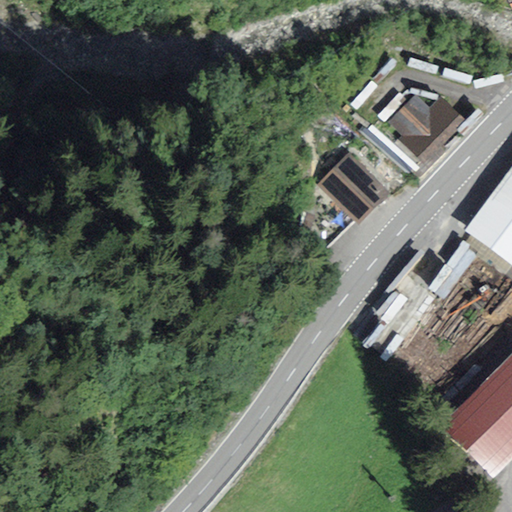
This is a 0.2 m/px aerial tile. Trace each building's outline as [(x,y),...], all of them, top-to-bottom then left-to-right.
[(395,121),(409,135),(405,139),(421,155),(456,119),(441,103),(430,114),(417,100),(395,121)] [(310,223),(292,242),(310,261),(372,201),(353,181),(347,187),(333,172),(315,189),(314,188),(301,200),(310,223)] [(511,181),(497,201),(511,212),(511,181)] [(511,212),(497,201),(476,230),(501,249),(470,291),(485,303),(511,266),(511,212)] [(455,429),(492,466),(511,446),(511,373),(508,376),(455,429)]
